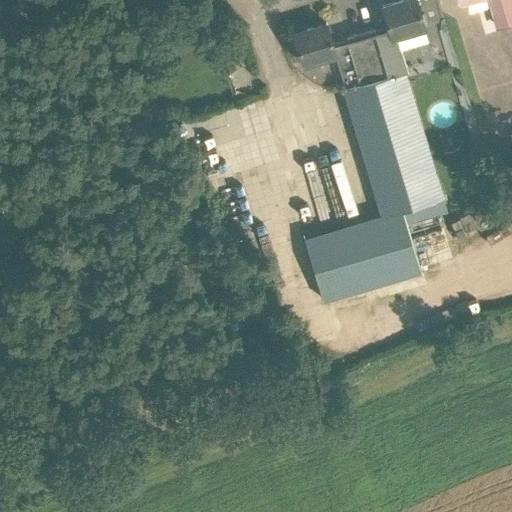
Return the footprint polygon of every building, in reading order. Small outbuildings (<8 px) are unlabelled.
[(386,74),(404,70),(393,35),(425,26),(424,22),(427,21),(424,12),(422,13),(417,0),(394,0),(382,4),(389,25),(374,30),(386,74)] [(511,0),(460,0),(462,4),(467,3),(470,11),(492,5),(498,26),(511,21),(511,0)] [(347,38),(333,42),(326,20),(325,21),(326,22),(295,32),(294,30),(293,30),(302,63),(335,53),(344,86),(359,82),(347,38)] [(359,82),(344,86),(345,88),(343,89),(380,213),(304,234),(323,298),(420,269),(403,208),(444,196),(406,69),(404,70),(386,74),(374,30),(347,38),(359,82)] [(460,146),(445,150),(451,170),(466,166),(460,146)]
